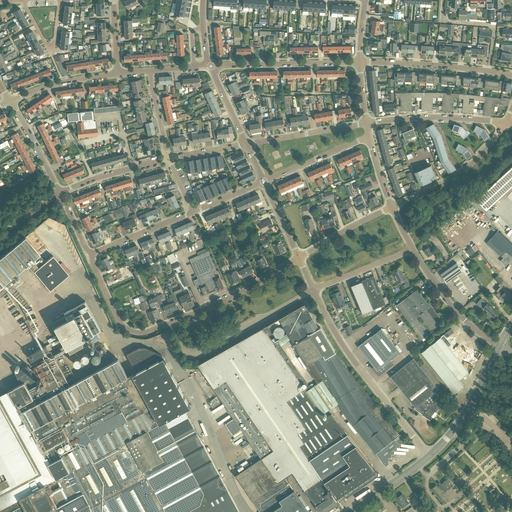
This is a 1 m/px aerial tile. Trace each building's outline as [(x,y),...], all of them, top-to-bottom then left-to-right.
[(128,9),(133,6),(130,0),(128,0),(124,2),(128,9)] [(494,0),(494,8),(503,8),(503,5),(501,5),(500,0),(494,0)] [(16,18),(23,14),(20,9),(13,12),(15,15),(16,18)] [(19,23),(26,19),(23,14),(16,18),(18,21),(19,23)] [(124,21),(125,27),(132,27),(132,23),(138,23),(138,22),(140,22),(140,18),(131,19),(131,20),(124,21)] [(26,19),(19,23),(22,28),(29,25),(26,19)] [(410,23),(410,31),(418,32),(419,24),(414,24),(410,23)] [(25,35),(28,40),(35,37),(32,31),(25,35)] [(264,44),(270,45),(270,32),(258,31),(258,36),(261,36),(261,34),(263,34),(263,35),(263,36),(264,36),(264,44)] [(270,32),(270,45),(274,45),(274,42),(276,42),(276,44),(277,44),(278,38),(283,38),(284,32),(270,32)] [(19,44),(19,43),(21,42),(21,41),(18,35),(13,38),(12,39),(16,46),(19,44)] [(38,42),(35,37),(28,40),(31,46),(38,42)] [(31,46),(34,50),(40,47),(38,42),(31,46)] [(439,54),(446,55),(446,46),(447,44),(447,42),(437,42),(436,49),(439,49),(439,54)] [(459,51),(462,51),(462,44),(457,43),(457,47),(453,47),(452,55),(459,56),(459,51)] [(7,53),(8,56),(16,52),(17,52),(13,44),(9,46),(12,51),(7,53)] [(468,44),(462,44),(462,51),(465,51),(465,56),(471,57),(472,49),(468,48),(468,44)] [(502,49),(502,52),(501,59),(511,61),(511,57),(511,58),(511,55),(511,54),(511,47),(511,48),(511,45),(511,44),(501,44),(500,49),(502,49)] [(478,49),(477,57),(484,58),(484,53),(487,53),(488,46),(478,45),(478,49)] [(40,47),(34,50),(37,56),(43,52),(40,47)] [(8,56),(0,60),(0,67),(5,64),(4,62),(9,59),(8,56)] [(83,60),(79,61),(80,63),(81,69),(88,68),(87,62),(86,60),(85,60),(83,61),(83,60)] [(5,64),(0,67),(0,68),(2,73),(8,70),(7,67),(12,64),(11,61),(8,63),(5,64)] [(73,64),(74,70),(81,69),(80,63),(79,61),(74,62),(72,62),(73,64)] [(72,62),(71,62),(65,63),(67,71),(74,70),(73,64),(72,62)] [(42,72),(44,77),(51,75),(49,69),(45,71),(44,68),(43,69),(43,67),(39,68),(40,70),(42,69),(42,72)] [(26,73),(26,75),(27,75),(28,75),(31,82),(38,80),(36,74),(31,76),(29,72),(26,73)] [(397,81),(404,82),(405,73),(401,73),(401,72),(399,72),(397,72),(397,74),(394,74),(394,81),(397,81)] [(405,73),(404,82),(412,82),(415,82),(415,83),(416,75),(412,75),(412,73),(410,73),(410,72),(408,72),(408,73),(405,73)] [(416,75),(415,83),(419,84),(419,82),(426,83),(427,74),(423,74),(423,73),(422,73),(419,73),(419,76),(416,76),(416,75)] [(433,85),(437,85),(438,76),(434,76),(434,74),(432,74),(432,73),(430,73),(430,74),(427,74),(426,83),(433,83),(433,85)] [(230,82),(236,79),(233,74),(227,77),(230,82)] [(440,84),(448,84),(449,75),(445,75),(445,74),(444,74),(444,75),(441,75),(441,76),(438,76),(437,83),(440,84)] [(23,79),(25,85),(31,82),(28,75),(27,75),(26,75),(25,75),(26,78),(23,79)] [(449,75),(448,84),(455,85),(459,85),(460,78),(456,78),(456,76),(454,76),(454,75),(453,75),(452,76),(449,75)] [(463,86),(470,87),(471,78),(467,77),(466,76),(466,77),(464,77),(463,78),(460,78),(459,85),(463,86)] [(15,80),(18,87),(25,85),(23,79),(17,81),(16,77),(13,79),(14,80),(15,80)] [(474,78),(471,78),(470,87),(477,88),(477,87),(481,88),(482,81),(478,80),(478,79),(476,78),(475,77),(474,78)] [(492,90),(493,81),(489,80),(489,79),(488,79),(488,80),(486,80),(485,81),(482,81),(481,88),(484,88),(484,89),(492,90)] [(15,80),(14,80),(9,82),(11,90),(18,87),(15,80)] [(502,91),(503,84),(500,83),(500,82),(498,81),(497,80),(496,81),(493,81),(492,90),(499,91),(499,90),(502,91)] [(228,85),(231,90),(237,87),(239,86),(237,81),(235,82),(228,85)] [(502,91),(510,92),(511,83),(504,82),(503,84),(502,91)] [(237,87),(231,90),(233,96),(240,93),(237,87)] [(205,94),(208,100),(214,97),(211,91),(205,94)] [(416,92),(406,93),(406,110),(408,110),(408,111),(409,111),(409,110),(412,110),(412,98),(416,97),(416,92)] [(416,92),(416,97),(421,98),(421,110),(424,110),(426,110),(427,110),(427,93),(425,93),(422,92),(416,92)] [(406,110),(406,93),(395,93),(395,98),(400,98),(401,110),(403,110),(404,111),(405,111),(405,110),(406,110)] [(427,93),(427,110),(428,110),(428,111),(430,111),(430,110),(433,110),(433,98),(437,98),(438,93),(427,93)] [(448,93),(446,93),(443,93),(438,93),(437,98),(442,98),(442,110),(444,110),(444,111),(446,111),(446,110),(447,110),(448,93)] [(458,99),(459,94),(448,93),(447,110),(449,110),(448,111),(450,111),(453,111),(454,99),(458,99)] [(43,98),(47,103),(52,99),(49,94),(43,98)] [(459,94),(458,99),(463,99),(462,111),(465,112),(465,113),(466,113),(466,112),(468,112),(469,95),(459,94)] [(338,96),(338,95),(333,95),(334,103),(339,103),(338,100),(342,99),(342,95),(338,96)] [(480,96),(469,95),(468,112),(469,112),(469,113),(470,113),(471,112),(473,112),(475,100),(479,101),(480,96)] [(480,96),(479,101),(484,102),(482,114),(485,114),(485,115),(487,115),(487,114),(488,114),(490,97),(480,96)] [(208,100),(210,105),(217,102),(214,97),(208,100)] [(501,101),(501,98),(501,99),(490,97),(488,114),(489,115),(491,116),(491,115),(494,115),(495,103),(500,104),(500,105),(507,106),(508,102),(501,101)] [(43,98),(37,102),(41,107),(47,103),(43,98)] [(239,108),(248,104),(247,103),(247,101),(244,103),(243,100),(237,103),(239,108)] [(32,106),(35,111),(41,107),(37,102),(32,106)] [(217,102),(210,105),(213,111),(219,108),(217,102)] [(249,106),(248,104),(239,108),(242,114),(248,111),(247,108),(249,107),(249,106)] [(385,112),(395,111),(394,104),(384,105),(385,112)] [(36,112),(35,111),(32,106),(26,110),(29,115),(32,113),(34,116),(36,115),(38,114),(36,112)] [(219,108),(213,111),(215,116),(222,113),(219,108)] [(70,123),(77,123),(78,130),(77,130),(78,137),(97,135),(96,128),(95,121),(94,121),(93,111),(69,114),(70,123)] [(254,123),(254,124),(260,123),(262,123),(261,115),(255,116),(256,122),(254,123)] [(40,132),(45,130),(42,123),(37,126),(40,132)] [(260,123),(254,124),(249,125),(251,133),(261,131),(260,123)] [(425,128),(428,131),(425,132),(426,134),(436,128),(433,124),(425,128)] [(462,127),(461,128),(459,126),(454,124),(452,130),(458,132),(464,139),(469,134),(462,127)] [(484,141),(490,137),(487,132),(484,131),(485,130),(476,125),(473,131),(481,135),(484,141)] [(48,128),(45,130),(40,132),(43,139),(48,136),(47,133),(50,132),(49,131),(52,129),(51,127),(48,128)] [(428,136),(431,135),(433,138),(441,134),(436,128),(426,134),(428,136)] [(402,133),(404,138),(405,140),(408,139),(416,136),(413,129),(402,133)] [(14,142),(20,139),(16,133),(11,135),(13,139),(10,140),(11,141),(12,143),(14,142)] [(431,143),(432,146),(435,144),(443,140),(441,134),(433,138),(434,142),(431,143)] [(48,136),(43,139),(46,145),(51,142),(48,136)] [(17,148),(23,145),(20,139),(14,142),(17,148)] [(433,149),(434,152),(437,150),(445,146),(443,140),(435,144),(436,148),(433,149)] [(46,145),(49,151),(54,149),(51,142),(46,145)] [(467,159),(472,155),(469,151),(466,149),(467,148),(458,144),(455,150),(463,154),(467,159)] [(23,145),(17,148),(20,154),(26,151),(23,145)] [(445,146),(437,150),(438,154),(435,156),(436,158),(439,156),(447,152),(445,146)] [(54,149),(49,151),(52,157),(57,155),(54,149)] [(354,152),(357,159),(363,157),(360,150),(354,152)] [(20,154),(24,160),(29,157),(26,151),(20,154)] [(235,163),(245,158),(243,153),(242,153),(241,151),(228,158),(229,160),(233,159),(235,163)] [(349,155),(352,162),(357,159),(354,152),(349,155)] [(440,160),(437,162),(438,164),(449,158),(447,152),(439,156),(440,160)] [(57,155),(52,157),(55,163),(60,161),(57,155)] [(349,155),(343,157),(346,164),(352,162),(349,155)] [(220,156),(214,157),(216,168),(223,167),(222,156),(220,157),(220,156)] [(24,160),(27,167),(32,164),(29,157),(24,160)] [(212,169),(216,168),(214,157),(209,158),(209,159),(207,159),(210,173),(212,173),(212,169)] [(346,164),(343,157),(338,160),(341,167),(346,164)] [(207,174),(210,173),(207,159),(206,159),(205,158),(200,159),(202,171),(206,170),(207,174)] [(248,163),(245,158),(235,163),(238,169),(247,165),(247,163),(248,163)] [(439,166),(442,164),(444,168),(452,164),(449,158),(438,164),(439,166)] [(97,161),(99,167),(106,165),(104,159),(97,161)] [(198,171),(202,171),(200,159),(194,160),(194,161),(193,161),(195,176),(197,175),(198,171)] [(193,176),(195,176),(193,161),(191,162),(191,161),(185,162),(187,173),(191,173),(193,176)] [(324,165),(327,172),(333,170),(330,163),(324,165)] [(32,164),(27,167),(30,172),(35,170),(32,164)] [(452,164),(444,168),(441,169),(443,171),(446,170),(448,173),(456,169),(452,164)] [(248,166),(247,165),(238,169),(241,176),(251,171),(249,166),(248,166)] [(324,165),(318,168),(321,175),(327,172),(324,165)] [(414,172),(413,172),(419,186),(420,185),(425,183),(436,178),(433,170),(431,165),(417,171),(414,172)] [(511,187),(511,166),(476,200),(486,211),(511,187)] [(67,169),(69,172),(71,178),(77,175),(75,169),(73,170),(72,168),(71,167),(67,169)] [(81,167),(75,169),(77,175),(84,172),(81,167)] [(388,169),(390,176),(396,174),(393,167),(388,169)] [(321,175),(318,168),(313,170),(316,177),(321,175)] [(311,180),(316,177),(313,170),(308,173),(311,180)] [(159,171),(162,182),(164,181),(165,182),(167,181),(164,172),(162,173),(161,171),(159,171)] [(254,176),(251,171),(241,176),(243,180),(239,182),(240,184),(254,178),(253,177),(254,176)] [(71,178),(69,172),(62,175),(64,180),(71,178)] [(148,174),(151,184),(154,184),(154,185),(157,184),(154,175),(151,176),(151,173),(148,174)] [(398,181),(396,174),(390,176),(392,183),(398,181)] [(146,187),(144,178),(141,178),(140,176),(138,177),(139,182),(136,183),(138,189),(141,188),(141,187),(144,186),(144,188),(146,187)] [(294,178),(297,185),(303,183),(300,176),(294,178)] [(221,180),(225,191),(231,188),(230,188),(232,187),(228,177),(225,179),(221,180)] [(220,193),(225,191),(221,180),(217,182),(215,178),(213,179),(218,193),(220,192),(220,193)] [(292,188),(297,185),(294,178),(288,181),(292,188)] [(217,193),(218,193),(213,179),(210,180),(211,184),(207,186),(212,197),(217,194),(217,193)] [(292,188),(288,181),(283,183),(286,190),(292,188)] [(398,181),(392,183),(395,190),(400,187),(398,181)] [(117,189),(120,188),(118,182),(112,184),(114,193),(115,197),(118,196),(117,193),(118,193),(117,189)] [(286,190),(283,183),(277,186),(280,193),(286,190)] [(112,194),(114,193),(112,184),(105,186),(107,192),(110,191),(111,194),(112,194)] [(207,199),(212,197),(207,186),(204,188),(201,184),(199,185),(205,199),(206,198),(207,199)] [(203,199),(205,199),(199,185),(197,186),(198,190),(194,192),(199,202),(204,200),(203,199)] [(400,187),(395,190),(397,196),(403,194),(400,187)] [(93,191),(95,197),(101,194),(99,188),(93,191)] [(86,193),(88,199),(95,197),(93,191),(86,193)] [(321,194),(323,200),(334,197),(332,191),(324,193),(324,194),(321,194)] [(365,191),(363,192),(366,198),(369,197),(371,202),(369,202),(371,206),(379,203),(375,196),(372,198),(370,192),(369,193),(368,191),(366,192),(365,191)] [(88,199),(86,193),(80,196),(82,201),(88,199)] [(252,196),(256,203),(261,201),(258,194),(252,196)] [(154,197),(157,203),(163,200),(161,195),(154,197)] [(168,198),(170,204),(176,201),(174,195),(168,198)] [(82,201),(80,196),(73,198),(75,204),(82,201)] [(252,196),(247,199),(250,206),(256,203),(252,196)] [(362,198),(354,202),(359,212),(366,209),(365,206),(366,205),(362,198)] [(247,199),(241,201),(244,208),(250,206),(247,199)] [(140,201),(139,200),(131,203),(131,204),(133,209),(137,208),(136,205),(139,204),(141,204),(140,201)] [(176,201),(170,204),(173,209),(179,206),(176,201)] [(244,208),(241,201),(236,204),(239,211),(244,208)] [(222,209),(225,216),(231,214),(228,207),(222,209)] [(151,211),(153,217),(159,215),(156,208),(151,211)] [(225,216),(222,209),(217,212),(220,219),(225,216)] [(347,210),(346,211),(343,213),(346,219),(352,216),(348,210),(347,210)] [(148,220),(153,217),(151,211),(145,213),(148,220)] [(327,218),(329,227),(336,225),(334,220),(337,219),(335,211),(329,213),(330,217),(327,218)] [(217,212),(211,214),(214,221),(220,219),(217,212)] [(148,220),(145,213),(139,216),(142,222),(148,220)] [(214,221),(211,214),(205,217),(208,224),(214,221)] [(82,219),(85,225),(91,223),(88,216),(82,219)] [(329,227),(327,218),(321,220),(319,216),(316,217),(319,225),(322,224),(323,229),(329,227)] [(128,217),(127,218),(131,227),(136,225),(134,218),(131,219),(130,217),(128,218),(128,217)] [(253,220),(255,225),(261,222),(258,217),(253,220)] [(131,227),(127,218),(126,218),(126,219),(124,220),(125,222),(122,223),(125,230),(131,227)] [(304,220),(307,230),(314,228),(311,218),(304,220)] [(260,225),(263,232),(273,227),(270,220),(260,225)] [(192,222),(186,224),(189,230),(195,228),(192,222)] [(91,223),(85,225),(88,231),(93,229),(91,223)] [(186,224),(180,227),(183,233),(189,230),(186,224)] [(183,233),(180,227),(174,229),(177,235),(183,233)] [(97,236),(101,235),(99,231),(95,233),(90,235),(93,244),(99,241),(97,236)] [(163,234),(166,240),(172,238),(169,231),(163,234)] [(505,259),(508,262),(511,257),(511,244),(497,231),(491,238),(509,254),(505,259)] [(166,240),(163,234),(157,236),(160,243),(166,240)] [(0,286),(26,264),(38,254),(39,254),(24,236),(0,256),(0,286)] [(152,239),(147,241),(150,250),(152,249),(154,249),(152,246),(155,245),(152,239)] [(150,250),(147,241),(141,243),(144,250),(146,248),(148,251),(149,251),(150,250)] [(273,245),(277,255),(285,252),(280,242),(273,245)] [(134,257),(136,256),(138,256),(136,252),(138,252),(136,246),(130,248),(133,254),(134,257)] [(423,251),(428,257),(434,253),(430,246),(423,251)] [(465,256),(470,252),(466,247),(461,251),(465,256)] [(483,254),(478,247),(470,252),(475,259),(483,254)] [(133,254),(130,248),(125,250),(127,256),(133,254)] [(190,259),(198,279),(194,281),(197,287),(199,287),(200,289),(199,289),(200,291),(201,291),(203,296),(218,289),(218,290),(224,288),(219,277),(216,279),(213,272),(216,271),(208,251),(207,249),(197,253),(198,255),(190,259)] [(26,264),(33,272),(34,272),(49,290),(68,275),(52,256),(45,262),(38,254),(26,264)] [(255,258),(256,260),(256,261),(258,264),(260,267),(266,264),(262,258),(264,257),(263,254),(260,256),(259,255),(255,258)] [(108,270),(108,273),(117,269),(116,267),(112,268),(110,265),(114,264),(112,260),(109,262),(107,258),(101,260),(106,271),(108,270)] [(242,277),(248,274),(244,269),(239,259),(237,260),(236,261),(241,270),(239,272),(242,277)] [(492,268),(497,265),(492,260),(488,263),(492,268)] [(440,274),(446,283),(462,271),(456,263),(440,274)] [(250,265),(244,269),(248,274),(253,271),(250,265)] [(392,271),(395,278),(397,283),(406,279),(404,274),(403,274),(400,268),(392,271)] [(108,276),(106,277),(107,282),(120,279),(117,271),(107,274),(108,276)] [(226,275),(230,285),(240,280),(235,271),(226,275)] [(362,281),(374,309),(385,305),(374,276),(362,281)] [(497,276),(494,279),(499,284),(500,283),(502,281),(497,276)] [(374,309),(362,281),(351,286),(362,314),(374,309)] [(182,291),(180,286),(172,289),(174,293),(175,295),(182,291)] [(499,294),(497,296),(499,298),(502,301),(505,299),(508,301),(511,296),(506,290),(504,292),(501,289),(498,292),(499,294)] [(396,305),(422,340),(429,334),(422,325),(425,323),(431,331),(438,326),(436,323),(441,320),(431,306),(430,307),(417,290),(410,295),(396,305)] [(187,294),(184,295),(189,307),(194,305),(188,291),(186,292),(187,294)] [(338,299),(341,306),(345,305),(340,291),(335,293),(338,299)] [(341,306),(338,299),(335,293),(331,294),(337,308),(341,306)] [(132,298),(134,303),(143,300),(141,294),(132,298)] [(189,307),(184,295),(179,298),(184,309),(189,307)] [(156,296),(148,299),(152,310),(155,320),(160,319),(156,306),(159,305),(156,296)] [(167,299),(169,304),(171,311),(177,309),(175,302),(173,303),(171,298),(167,299)] [(476,304),(481,308),(486,302),(481,298),(476,304)] [(53,323),(69,354),(83,346),(80,341),(100,330),(85,301),(64,313),(65,316),(53,323)] [(140,303),(142,310),(148,308),(146,301),(140,303)] [(487,303),(483,308),(487,312),(492,316),(493,317),(498,312),(487,303)] [(171,311),(169,304),(163,307),(166,313),(171,311)] [(197,365),(234,419),(225,424),(232,435),(241,429),(261,459),(236,476),(260,511),(308,511),(285,478),(293,472),(317,506),(316,507),(319,511),(325,511),(339,503),(335,497),(344,490),(345,487),(350,487),(350,483),(355,483),(355,479),(360,480),(361,476),(365,476),(366,472),(370,472),(375,469),(331,414),(325,419),(321,414),(338,403),(345,415),(385,466),(389,463),(388,461),(386,461),(386,457),(389,458),(389,454),(392,454),(392,450),(395,450),(395,447),(397,447),(398,443),(400,443),(401,439),(402,438),(400,435),(399,435),(335,353),(320,328),(319,329),(304,305),(267,326),(197,365)] [(344,328),(347,335),(352,332),(349,325),(344,328)] [(374,367),(373,368),(378,374),(387,367),(385,364),(392,359),(400,353),(381,329),(358,347),(374,367)] [(421,352),(454,394),(457,391),(458,392),(461,390),(460,389),(463,386),(458,380),(468,372),(467,370),(470,365),(464,362),(465,360),(470,362),(471,360),(474,361),(478,352),(467,347),(467,348),(452,341),(450,343),(444,335),(421,352)] [(28,356),(31,361),(49,351),(46,346),(28,356)] [(56,478),(0,508),(0,511),(239,511),(194,427),(193,427),(185,410),(190,408),(163,358),(162,357),(146,349),(138,348),(127,354),(136,372),(132,375),(132,374),(127,377),(117,360),(20,413),(36,443),(37,442),(56,478)] [(8,391),(17,407),(74,376),(60,350),(39,362),(40,363),(34,366),(44,384),(29,392),(28,390),(31,389),(27,381),(24,383),(24,382),(8,391)] [(75,357),(73,363),(80,366),(82,359),(75,357)] [(436,387),(420,366),(413,358),(390,376),(415,407),(414,409),(423,415),(423,416),(430,421),(432,417),(431,416),(435,412),(436,413),(440,406),(434,401),(438,396),(437,394),(436,395),(434,393),(438,389),(436,387)] [(423,363),(420,366),(436,387),(440,384),(423,363)] [(15,372),(21,382),(33,376),(27,366),(15,372)] [(204,396),(210,405),(213,408),(220,403),(216,397),(211,401),(206,394),(204,396)] [(0,489),(34,471),(0,406),(0,489)] [(228,414),(227,412),(226,410),(225,409),(223,408),(222,407),(220,407),(218,407),(216,407),(215,408),(214,408),(212,409),(211,411),(210,413),(210,414),(210,416),(210,418),(211,419),(212,421),(213,422),(214,423),(216,424),(218,424),(220,424),(222,424),(223,423),(224,423),(226,422),(227,420),(227,418),(228,417),(228,415),(228,414)] [(244,450),(250,445),(248,442),(241,446),(244,450)] [(436,485),(431,489),(435,493),(433,495),(435,497),(437,496),(440,500),(441,500),(444,504),(448,500),(445,496),(443,493),(453,484),(448,478),(438,487),(436,485)] [(395,499),(402,508),(409,503),(402,494),(395,499)]
